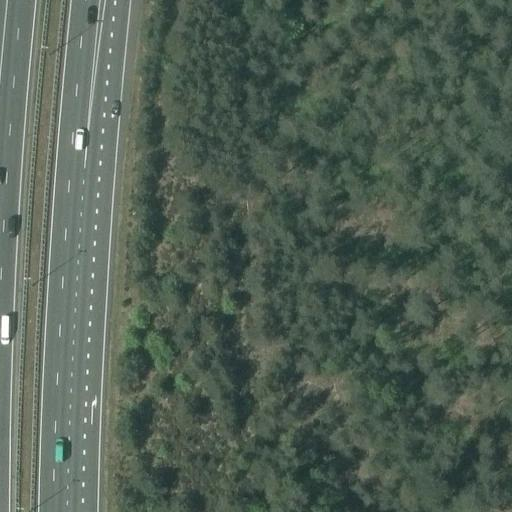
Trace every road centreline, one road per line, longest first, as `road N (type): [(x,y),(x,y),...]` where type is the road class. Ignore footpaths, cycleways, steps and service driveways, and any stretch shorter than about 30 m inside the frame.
road 1 (motorway): [(64,511),(73,215)]
road 2 (motorway): [(73,215),(123,0)]
road 3 (motorway): [(73,215),(91,0)]
road 4 (motorway): [(14,0),(0,163)]
